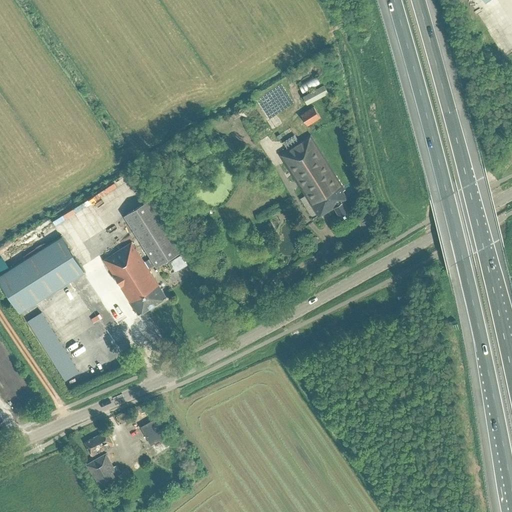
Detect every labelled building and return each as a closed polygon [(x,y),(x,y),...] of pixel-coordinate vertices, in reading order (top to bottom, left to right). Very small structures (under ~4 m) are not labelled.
[(316,75),(298,84),(304,95),(321,85),(316,75)] [(303,96),(307,104),(328,93),(324,84),(321,85),(304,95),(303,96)] [(265,97),(273,110),(281,106),(273,92),(265,97)] [(250,103),(255,116),(265,111),(259,98),(250,103)] [(307,125),(320,117),(313,106),(300,115),(307,125)] [(340,218),(350,212),(343,201),(347,198),(341,188),(343,186),(310,134),(299,141),(294,134),(283,141),(287,149),(279,154),(305,194),(300,198),(311,216),(312,216),(313,219),(318,216),(319,216),(334,207),(340,218)] [(132,241),(104,259),(138,314),(166,297),(147,267),(154,263),(156,266),(181,250),(149,199),(124,215),(138,237),(151,258),(145,262),(132,241)] [(271,221),(262,226),(266,233),(275,228),(271,221)] [(61,235),(55,239),(0,273),(0,280),(19,312),(84,272),(61,235)] [(179,267),(187,260),(181,253),(173,259),(179,267)] [(104,308),(95,312),(97,318),(106,314),(104,308)] [(151,444),(167,434),(157,417),(141,426),(151,444)] [(92,456),(114,444),(106,430),(84,441),(92,456)] [(120,478),(106,452),(85,463),(103,489),(120,478)] [(184,465),(178,471),(183,475),(189,470),(184,465)]
